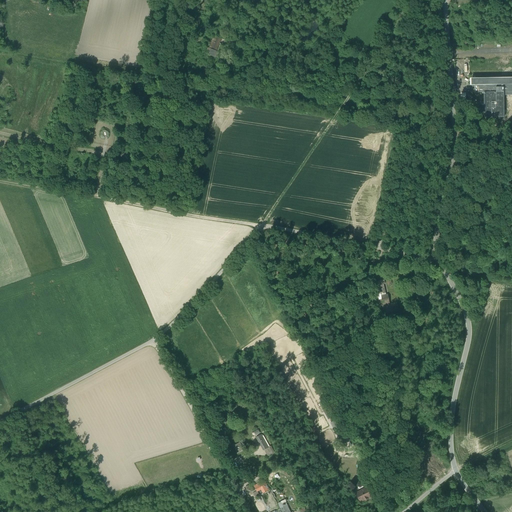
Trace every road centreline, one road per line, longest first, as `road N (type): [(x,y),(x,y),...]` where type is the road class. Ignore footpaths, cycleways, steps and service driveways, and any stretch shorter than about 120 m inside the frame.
road 1 (track): [(0,180),(263,225),(338,113)]
road 2 (unclassified): [(0,422),(153,339),(263,225)]
road 3 (unclassified): [(485,511),(455,471),(452,411),(470,332),(435,259)]
road 4 (unclassified): [(435,259),(454,139),(445,0)]
road 5 (unclassified): [(435,259),(263,225)]
road 6 (track): [(93,197),(103,155),(0,134)]
road 7 (track): [(135,73),(0,47)]
